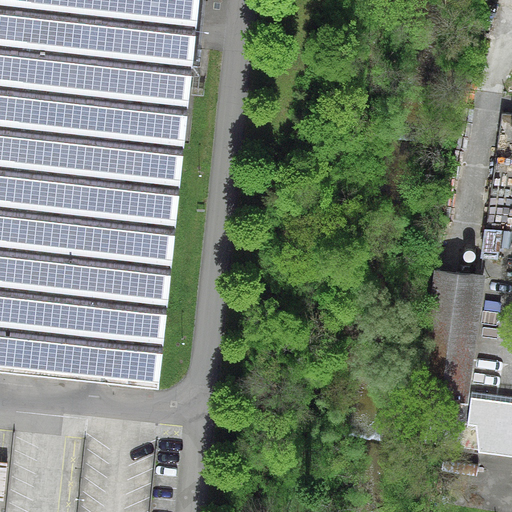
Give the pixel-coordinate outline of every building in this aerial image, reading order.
[(0,0),(0,370),(156,386),(191,50),(196,0),(0,0)] [(498,231),(484,229),(480,257),(494,259),(498,231)] [(417,394),(460,400),(477,276),(434,270),(417,394)] [(511,399),(472,394),(468,424),(478,426),(479,452),(511,456),(511,399)] [(459,406),(427,402),(424,419),(457,423),(459,406)]
